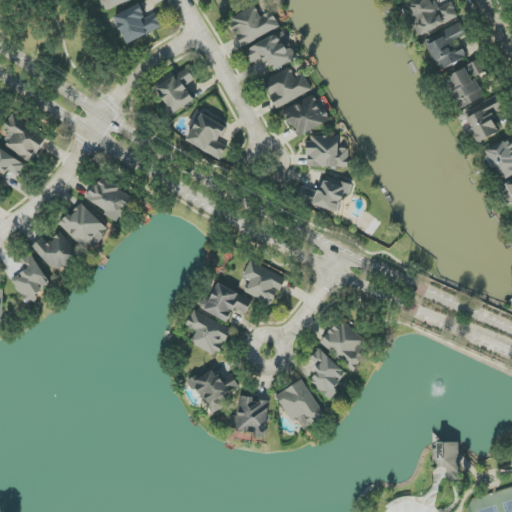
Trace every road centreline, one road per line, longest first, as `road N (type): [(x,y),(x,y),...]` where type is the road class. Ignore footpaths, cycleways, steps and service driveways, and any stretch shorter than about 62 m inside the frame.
road 1 (tertiary): [(511,329),(242,201),(0,46)]
road 2 (tertiary): [(0,74),(230,221),(511,354)]
road 3 (residential): [(262,170),(254,133),(182,0)]
road 4 (residential): [(101,115),(68,172),(0,232)]
road 5 (residential): [(101,115),(201,33)]
road 6 (residential): [(339,252),(306,314),(268,355)]
